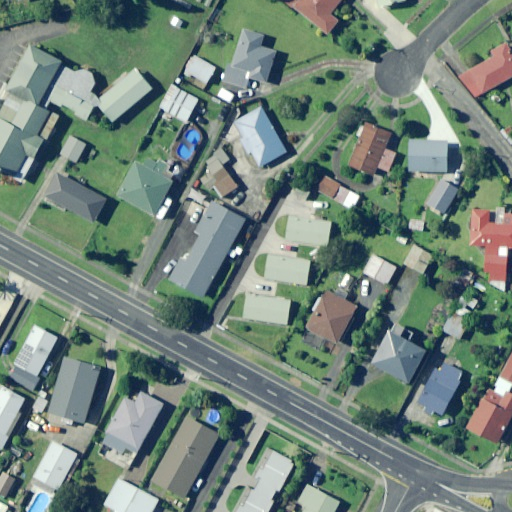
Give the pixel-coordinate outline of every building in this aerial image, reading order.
[(344,0),(284,0),(329,35),(340,21),(333,15),(344,0)] [(194,20),(177,11),(170,24),(186,34),(194,20)] [(179,31),(160,20),(136,61),(155,72),(179,31)] [(267,36),(245,29),(234,65),(229,63),(223,82),(247,89),(251,78),(268,84),(278,52),(264,47),(267,36)] [(511,78),(511,49),(508,43),(492,52),(495,57),(462,75),(475,98),(511,78)] [(102,89),(31,49),(0,102),(0,178),(7,183),(27,148),(38,154),(62,111),(82,123),(102,89)] [(217,68),(196,56),(187,72),(208,84),(217,68)] [(150,84),(135,66),(100,96),(115,114),(150,84)] [(200,100),(174,85),(161,108),(187,123),(200,100)] [(224,104),(206,95),(201,105),(219,115),(224,104)] [(288,152),(263,108),(236,123),(245,138),(242,140),(250,154),(253,153),(261,167),(288,152)] [(393,134),(366,123),(349,166),(375,176),(379,168),(390,172),(398,153),(388,149),(393,134)] [(89,144),(73,135),(62,155),(78,164),(89,144)] [(451,162),(452,142),(412,140),(411,172),(447,173),(447,182),(459,182),(459,162),(451,162)] [(213,152),(216,156),(205,165),(211,173),(202,180),(210,191),(214,188),(223,199),(240,187),(224,166),(233,160),(222,145),(213,152)] [(153,156),(146,168),(138,164),(119,196),(155,217),(174,184),(163,178),(170,166),(153,156)] [(59,175),(46,200),(45,203),(66,213),(67,210),(96,224),(108,199),(59,175)] [(362,196),(325,176),(317,191),(354,211),(362,196)] [(205,299),(208,293),(218,298),(223,289),(213,283),(248,220),(213,201),(196,232),(202,236),(189,260),(183,257),(171,280),(205,299)] [(490,283),(506,292),(511,248),(511,215),(475,211),(471,246),(487,248),(484,273),(491,273),(490,283)] [(333,223),(291,217),(287,241),(329,247),(333,223)] [(426,222),(412,220),(410,230),(424,232),(426,222)] [(436,255),(416,245),(405,265),(429,277),(434,268),(430,265),(436,255)] [(313,261),(270,255),(266,280),(309,286),(313,261)] [(399,268),(375,255),(365,273),(388,286),(399,268)] [(313,311),(316,313),(307,328),(339,345),(359,309),(327,291),(323,299),(320,297),(313,311)] [(293,301),(248,295),(245,319),(289,326),(293,301)] [(412,343),(416,334),(399,325),(394,334),(391,332),(374,365),(410,384),(427,351),(412,343)] [(59,339),(36,326),(8,378),(34,391),(41,379),(38,377),(59,339)] [(511,415),(511,390),(511,387),(511,356),(500,377),(493,391),(489,389),(467,429),(496,444),(511,415)] [(103,369),(67,358),(50,413),(86,425),(103,369)] [(467,374),(443,360),(419,403),(427,408),(425,411),(433,416),(436,412),(444,416),(467,374)] [(26,399),(4,387),(0,393),(0,448),(2,450),(9,436),(7,435),(26,399)] [(164,405),(143,393),(137,404),(126,398),(103,443),(124,454),(127,448),(138,454),(164,405)] [(49,402),(40,397),(34,408),(43,413),(49,402)] [(222,434),(189,416),(154,482),(186,500),(222,434)] [(81,457),(54,442),(35,478),(63,492),(81,457)] [(271,511),(275,505),(271,503),(278,491),(281,493),(296,466),(273,454),(264,470),(261,468),(256,478),(261,481),(256,491),(253,490),(244,506),(241,505),(237,511),(271,511)] [(154,511),(160,501),(120,479),(106,506),(112,509),(110,511),(154,511)] [(338,511),(343,504),(320,492),(309,486),(300,503),(307,507),(303,511),(338,511)]
